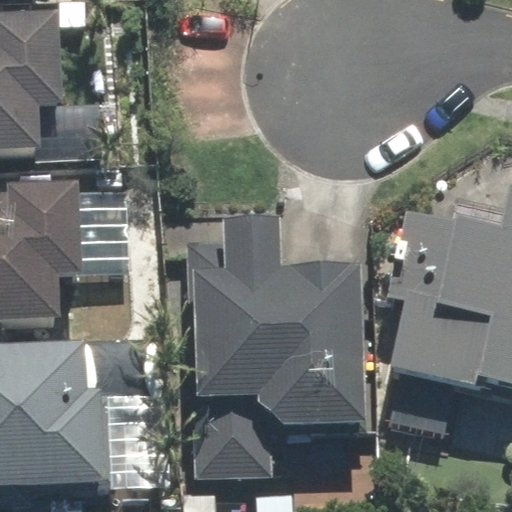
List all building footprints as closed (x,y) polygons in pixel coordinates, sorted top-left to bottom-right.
[(0,176),(26,175),(24,130),(54,129),(50,33),(0,34),(0,176)] [(0,347),(46,345),(44,299),(70,298),(65,203),(0,206),(0,347)] [(511,215),(491,211),(482,252),(393,233),(373,322),(387,325),(371,396),(467,417),(469,408),(511,416),(511,215)] [(177,257),(182,497),(268,495),(267,450),(359,449),(355,279),(268,281),(267,240),(208,241),(208,256),(177,257)] [(95,511),(88,360),(0,363),(0,511),(95,511)]
